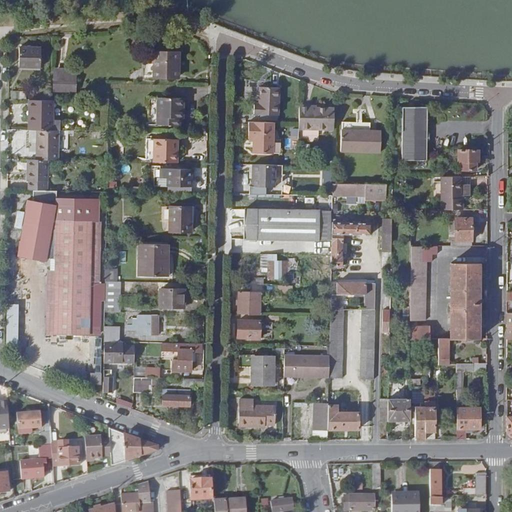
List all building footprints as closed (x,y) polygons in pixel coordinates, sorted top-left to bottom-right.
[(19,66),(40,67),(41,47),(19,46),(19,66)] [(153,65),(154,53),(145,53),(145,65),(153,65)] [(179,54),(154,53),(153,65),(153,81),(176,82),(176,65),(179,65),(179,54)] [(153,81),(153,65),(145,65),(144,81),(153,81)] [(53,69),(53,77),(74,78),(74,69),(53,69)] [(251,116),(276,116),(276,89),(256,88),(256,106),(251,106),(251,116)] [(11,91),(11,99),(25,99),(25,91),(11,91)] [(52,100),(49,100),(28,99),(28,110),(30,110),(30,130),(36,130),(52,130),(52,100)] [(183,102),(157,101),(156,128),(179,129),(179,117),(182,117),(183,102)] [(306,106),(297,106),(297,123),(297,129),(326,129),(326,107),(306,107),(306,106)] [(426,107),(401,107),(401,159),(426,159),(426,142),(429,139),(429,133),(426,131),(426,107)] [(346,123),(345,153),(380,153),(381,131),(374,131),(375,123),(346,123)] [(283,128),(283,149),(294,149),(294,146),(296,146),(296,128),(283,128)] [(10,131),(11,153),(26,153),(25,130),(10,131)] [(56,160),(57,130),(52,130),(36,130),(36,145),(38,145),(37,159),(47,160),(56,160)] [(252,160),(273,161),(273,146),(273,132),(248,131),(247,148),(253,148),(252,160)] [(152,162),(176,163),(176,140),(153,139),(152,162)] [(478,161),(478,150),(457,150),(457,161),(460,161),(460,170),(475,170),(475,161),(478,161)] [(33,190),(46,190),(47,160),(37,159),(35,159),(27,159),(26,180),(28,180),(28,190),(33,190)] [(267,187),(267,165),(252,165),(252,175),(254,175),(254,187),(267,187)] [(166,172),(165,190),(191,190),(191,172),(166,172)] [(460,193),(460,175),(440,175),(439,175),(440,210),(463,210),(463,198),(460,198),(460,193)] [(385,199),(385,184),(358,184),(358,193),(365,193),(365,199),(385,199)] [(104,299),(105,284),(99,284),(89,284),(91,219),(98,219),(98,204),(54,204),(55,190),(46,190),(33,190),(33,200),(26,199),(17,255),(45,259),(46,257),(47,257),(54,257),(53,335),(99,336),(104,336),(104,299)] [(341,196),(331,196),(331,205),(341,205),(341,196)] [(341,205),(331,205),(331,212),(331,213),(341,213),(341,205)] [(191,207),(169,207),(168,232),(190,232),(191,207)] [(22,228),(24,211),(17,210),(15,227),(22,228)] [(244,211),(244,225),(319,226),(319,212),(244,211)] [(331,213),(331,212),(319,212),(319,226),(331,226),(331,221),(331,213)] [(391,250),(391,218),(385,218),(383,218),(382,250),(391,250)] [(455,241),(470,241),(470,218),(454,218),(455,241)] [(89,284),(99,284),(101,219),(98,219),(91,219),(89,284)] [(370,222),(331,221),(331,226),(331,241),(330,255),(330,267),(341,267),(342,233),(369,234),(370,222)] [(319,226),(244,225),(244,240),(319,241),(319,226)] [(319,226),(319,241),(331,241),(331,226),(319,226)] [(168,244),(139,243),(138,275),(167,275),(168,244)] [(436,254),(436,246),(410,246),(409,254),(409,261),(409,268),(409,276),(409,283),(409,290),(409,297),(409,305),(409,312),(408,320),(424,320),(424,312),(425,305),(425,297),(425,290),(425,283),(425,276),(425,268),(426,262),(431,262),(431,254),(436,254)] [(268,255),(268,273),(268,279),(288,279),(289,263),(277,263),(277,255),(268,255)] [(45,335),(53,335),(54,257),(47,257),(45,335)] [(7,258),(6,306),(6,352),(17,352),(18,306),(19,258),(7,258)] [(289,263),(288,279),(299,279),(299,263),(289,263)] [(451,339),(478,339),(478,263),(451,263),(450,295),(448,295),(448,299),(451,299),(451,339)] [(114,268),(105,268),(105,279),(113,279),(114,268)] [(364,282),(330,283),(330,285),(329,309),(340,309),(340,294),(364,294),(363,309),(375,309),(375,285),(364,285),(364,282)] [(247,285),(238,284),(238,293),(249,293),(249,294),(259,294),(259,285),(247,285)] [(184,289),(160,289),(160,306),(184,306),(184,289)] [(249,294),(249,293),(238,293),(238,314),(249,313),(249,314),(260,315),(259,294),(249,294)] [(329,309),(329,315),(329,316),(329,324),(329,332),(329,340),(329,346),(329,347),(328,356),(328,363),(328,365),(328,371),(328,378),(341,379),(341,371),(341,363),(341,356),(342,348),(342,341),(342,332),(342,324),(342,317),(342,309),(340,309),(329,309)] [(374,318),(375,309),(363,309),(361,309),(361,317),(361,325),(361,333),(361,341),(360,348),(360,356),(360,364),(360,372),(359,379),(373,379),(373,373),(373,364),(374,356),(374,348),(374,341),(374,333),(374,325),(374,318)] [(156,315),(127,315),(126,329),(137,329),(137,334),(156,335),(156,315)] [(259,331),(259,323),(259,322),(238,322),(238,338),(250,338),(250,339),(259,339),(259,331)] [(429,327),(408,327),(408,339),(424,339),(429,339),(429,327)] [(117,333),(104,333),(104,342),(117,342),(117,333)] [(448,363),(448,339),(438,339),(438,363),(448,363)] [(117,342),(104,342),(103,360),(133,361),(133,346),(122,346),(122,342),(117,342)] [(201,350),(201,343),(162,342),(161,351),(172,351),(172,359),(166,359),(167,369),(191,370),(191,350),(201,350)] [(273,388),(274,357),(240,356),(240,366),(253,367),(252,387),(273,388)] [(470,371),(470,363),(456,363),(456,371),(463,371),(470,371)] [(328,365),(283,365),(283,383),(298,383),(297,387),(328,388),(328,378),(328,371),(328,365)] [(151,377),(153,377),(154,368),(141,368),(141,376),(151,377)] [(90,385),(100,385),(100,374),(90,373),(90,385)] [(103,373),(103,388),(103,392),(112,392),(112,388),(113,373),(103,373)] [(133,376),(132,391),(150,392),(151,377),(141,376),(133,376)] [(203,387),(203,378),(183,378),(182,386),(203,387)] [(418,385),(408,385),(409,398),(409,407),(419,407),(420,404),(418,405),(418,394),(418,385)] [(189,390),(162,389),(161,404),(189,405),(189,390)] [(422,394),(418,394),(418,405),(420,404),(419,407),(409,407),(409,416),(414,417),(415,439),(425,439),(425,394),(425,391),(422,391),(422,394)] [(425,439),(436,439),(435,393),(425,394),(425,439)] [(117,398),(116,404),(131,408),(132,402),(117,398)] [(245,426),(257,426),(257,424),(264,424),(274,424),(273,405),(252,405),(252,398),(238,398),(238,423),(245,423),(245,426)] [(409,398),(388,398),(388,399),(388,408),(388,420),(409,420),(409,416),(409,407),(409,398)] [(0,428),(9,428),(7,401),(0,401),(0,428)] [(457,439),(465,439),(465,428),(479,428),(479,407),(467,407),(467,401),(463,401),(457,401),(457,439)] [(314,430),(327,430),(327,423),(327,416),(327,409),(327,405),(327,403),(314,402),(314,409),(314,416),(314,423),(314,430)] [(327,423),(327,430),(358,429),(358,413),(344,413),(344,410),(341,410),(340,413),(336,413),(336,405),(327,405),(327,409),(327,416),(327,423)] [(388,420),(388,408),(381,408),(380,408),(379,420),(388,420)] [(50,426),(49,410),(17,413),(18,428),(18,429),(50,426)] [(18,428),(17,413),(8,413),(9,428),(18,428)] [(120,440),(120,432),(109,427),(109,440),(110,456),(110,466),(157,451),(156,445),(134,437),(123,433),(123,439),(120,440)] [(52,450),(52,448),(51,436),(43,436),(43,450),(52,450)] [(110,456),(109,440),(101,441),(101,437),(84,437),(85,459),(102,459),(102,457),(110,456)] [(53,459),(53,466),(78,465),(78,447),(58,448),(58,442),(51,442),(52,448),(52,450),(53,459)] [(45,459),(53,459),(52,450),(43,450),(41,451),(42,459),(40,459),(20,460),(21,478),(44,477),(43,467),(46,467),(45,459)] [(380,462),(372,462),(372,490),(377,490),(381,489),(380,462)] [(430,462),(430,510),(451,511),(451,497),(444,498),(439,498),(439,485),(439,473),(439,468),(438,468),(438,462),(430,462)] [(0,472),(0,492),(8,491),(6,472),(0,472)] [(476,495),(486,494),(486,475),(476,475),(476,495)] [(158,478),(150,481),(150,501),(151,501),(159,500),(158,478)] [(214,500),(214,495),(211,495),(210,478),(189,480),(191,500),(193,500),(193,502),(214,502),(214,500)] [(150,481),(138,484),(139,493),(140,502),(150,501),(150,481)] [(181,511),(181,489),(168,490),(169,511),(181,511)] [(122,502),(115,503),(115,511),(139,511),(140,511),(140,502),(139,493),(122,494),(122,502)] [(344,494),(344,508),(373,509),(373,494),(344,494)] [(417,511),(418,494),(391,494),(390,511),(417,511)] [(214,502),(214,511),(245,511),(244,498),(214,500),(214,502)] [(270,501),(272,511),(273,511),(293,509),(291,498),(270,501)] [(140,502),(140,511),(152,511),(151,501),(150,501),(140,502)] [(69,511),(82,511),(81,503),(69,507),(69,511)] [(115,511),(115,503),(101,508),(100,505),(95,507),(96,509),(90,511),(89,511),(115,511)]
